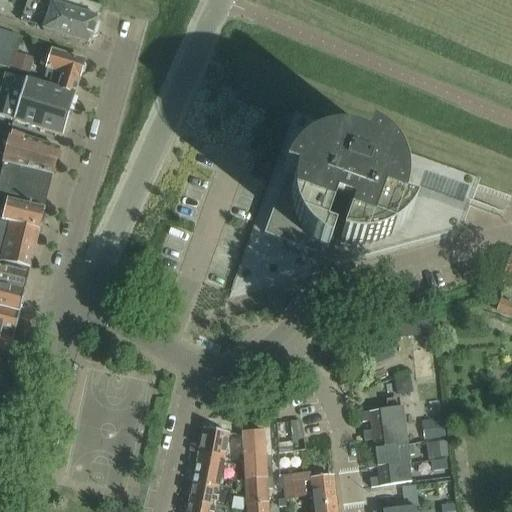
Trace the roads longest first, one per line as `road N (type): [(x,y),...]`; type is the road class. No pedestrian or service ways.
road 1 (residential): [(77,304),(218,0)]
road 2 (residential): [(77,304),(65,275),(132,24)]
road 3 (residential): [(511,235),(474,239),(339,284),(283,333)]
road 4 (residential): [(26,511),(77,304)]
road 5 (residential): [(351,511),(331,404),(283,333)]
road 6 (residential): [(195,363),(160,511)]
road 7 (residential): [(195,363),(77,304)]
